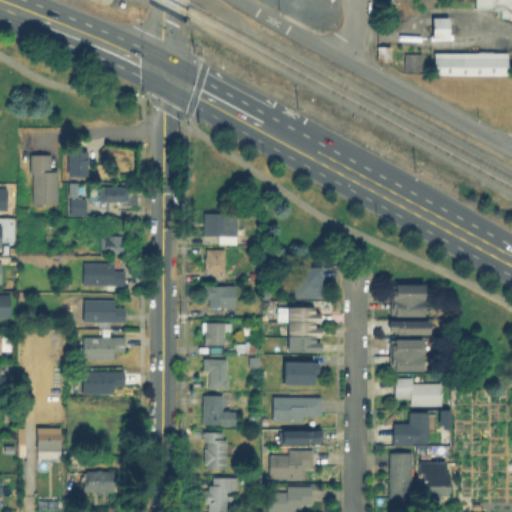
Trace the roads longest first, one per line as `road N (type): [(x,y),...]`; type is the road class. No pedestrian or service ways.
road 1 (tertiary): [(163,74),(162,511)]
road 2 (residential): [(511,148),(238,0)]
road 3 (residential): [(354,511),(354,281)]
road 4 (primary): [(511,260),(319,157)]
road 5 (primary): [(319,157),(163,74)]
road 6 (primary): [(163,74),(6,6)]
road 7 (residential): [(164,132),(29,136)]
